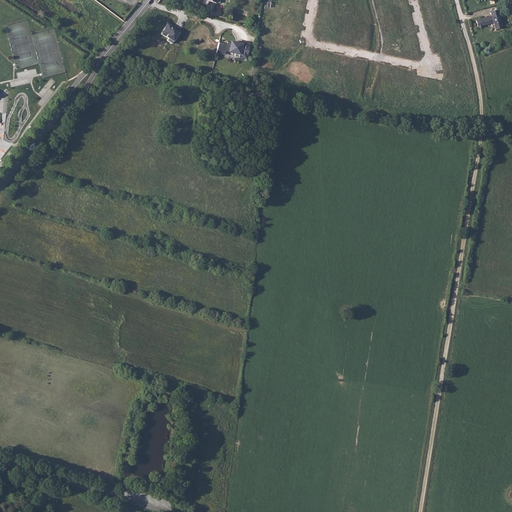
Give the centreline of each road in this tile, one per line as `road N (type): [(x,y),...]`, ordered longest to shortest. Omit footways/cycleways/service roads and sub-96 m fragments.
road 1 (track): [(421,511),(480,136),(480,91),(456,0)]
road 2 (secondary): [(0,185),(147,2)]
road 3 (residential): [(413,0),(428,66),(312,43),(306,35),(313,0)]
road 4 (unclassified): [(167,511),(0,460)]
